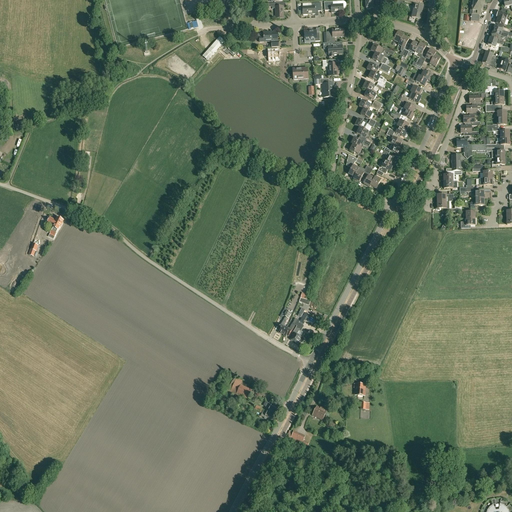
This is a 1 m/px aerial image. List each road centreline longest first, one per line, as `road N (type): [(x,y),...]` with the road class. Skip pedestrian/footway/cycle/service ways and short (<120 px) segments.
road 1 (unclassified): [(310,362),(78,213),(0,184)]
road 2 (residential): [(392,207),(331,171),(358,19)]
road 3 (unclassified): [(310,362),(392,207)]
road 4 (unclassified): [(232,511),(310,362)]
road 5 (residential): [(392,207),(455,60)]
road 6 (residential): [(428,210),(428,185),(435,185),(472,66)]
